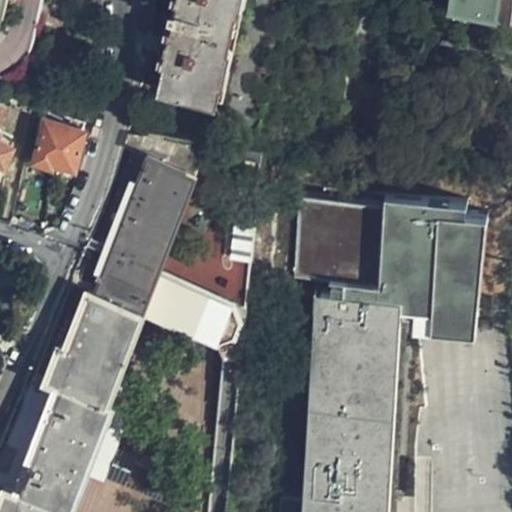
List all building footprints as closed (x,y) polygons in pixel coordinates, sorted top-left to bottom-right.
[(216,101),(243,0),(184,0),(160,87),(216,101)] [(448,0),(448,4),(458,6),(457,21),(504,29),(508,0),(448,0)] [(0,136),(0,117),(6,104),(0,100),(0,159),(4,162),(13,143),(0,136)] [(73,166),(86,121),(67,115),(64,125),(47,120),(36,158),(52,164),(53,161),(73,166)] [(208,141),(128,129),(122,150),(134,153),(99,238),(91,235),(84,248),(81,249),(71,274),(97,285),(95,291),(87,289),(65,345),(60,343),(47,377),(33,372),(0,456),(0,511),(65,511),(67,509),(73,511),(113,402),(110,401),(144,314),(215,341),(235,334),(240,319),(233,299),(160,270),(208,141)] [(387,209),(303,202),(297,281),(335,286),(335,296),(319,294),(306,505),(284,502),(283,511),(397,511),(404,313),(417,311),(418,334),(480,338),(482,312),(491,219),(470,218),(470,204),(389,200),(387,209)] [(251,245),(257,221),(241,217),(236,242),(251,245)] [(480,338),(418,334),(426,411),(420,460),(435,460),(434,511),(511,511),(511,312),(482,312),(480,338)]
